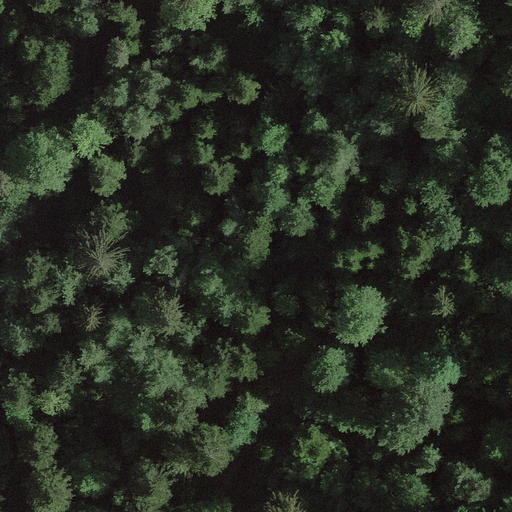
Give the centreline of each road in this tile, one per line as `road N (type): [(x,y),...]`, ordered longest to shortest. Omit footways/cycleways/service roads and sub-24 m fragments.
road 1 (track): [(208,511),(288,389),(292,367),(278,359),(252,369),(182,424),(24,511)]
road 2 (track): [(0,268),(67,157),(87,0)]
